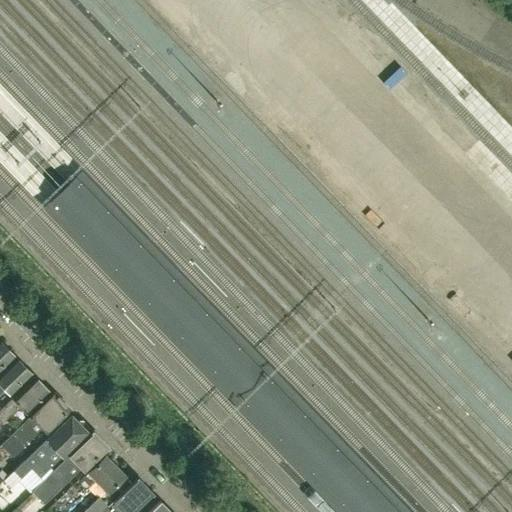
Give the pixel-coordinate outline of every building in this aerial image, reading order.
[(0,341),(0,340),(0,369),(14,355),(0,341)] [(0,394),(4,390),(9,395),(32,373),(17,358),(0,375),(0,394)] [(25,414),(49,391),(35,377),(0,410),(0,425),(3,423),(19,407),(25,414)] [(45,432),(70,408),(54,392),(30,416),(0,445),(13,457),(42,429),(45,432)] [(40,477),(61,456),(87,431),(86,429),(87,425),(82,420),(78,422),(71,414),(13,470),(20,477),(31,467),(40,477)] [(108,446),(93,431),(90,434),(48,475),(44,479),(43,480),(32,491),(45,504),(81,469),(83,471),(108,446)] [(100,497),(105,492),(106,493),(125,475),(105,455),(86,472),(87,473),(80,480),(88,489),(100,497)] [(122,511),(131,511),(152,492),(138,477),(107,506),(101,511),(119,511),(121,511),(122,511)] [(101,511),(107,506),(99,497),(83,511),(101,511)] [(171,511),(160,500),(147,511),(171,511)]
